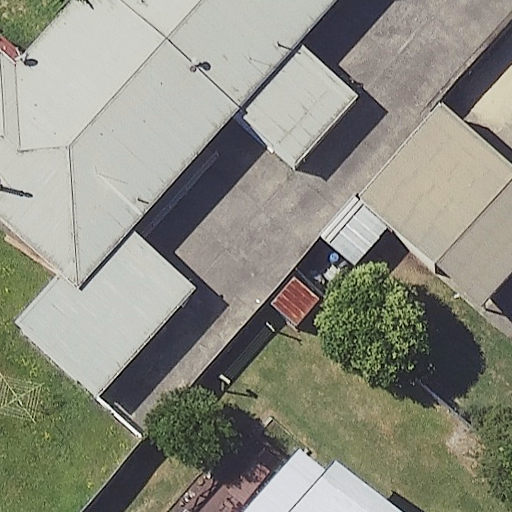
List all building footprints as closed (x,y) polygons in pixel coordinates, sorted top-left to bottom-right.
[(0,59),(0,233),(55,281),(76,300),(133,235),(237,121),(299,49),(342,0),(75,0),(13,71),(0,59)] [(360,100),(299,49),(237,121),(298,172),(360,100)] [(511,173),(440,110),(355,204),(480,315),(511,278),(511,173)] [(197,290),(133,235),(76,300),(55,281),(13,328),(98,403),(197,290)] [(384,511),(332,466),(291,511),(384,511)]
